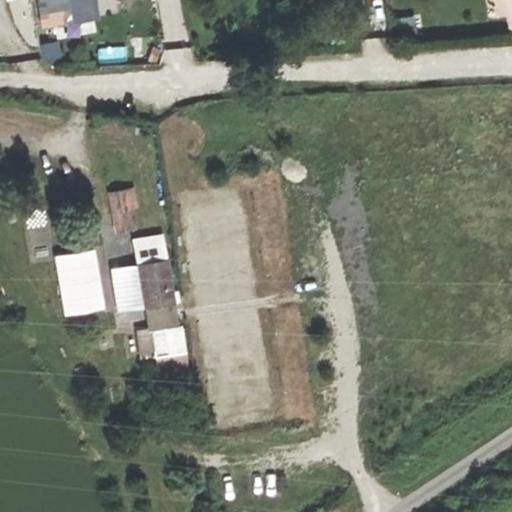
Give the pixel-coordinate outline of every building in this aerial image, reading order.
[(47,0),(53,24),(94,15),(91,0),(47,0)] [(115,229),(129,227),(126,207),(112,209),(115,229)] [(142,304),(171,299),(160,232),(130,237),(142,304)] [(95,246),(54,250),(60,312),(102,308),(95,246)] [(153,353),(167,350),(163,325),(149,327),(153,353)]
